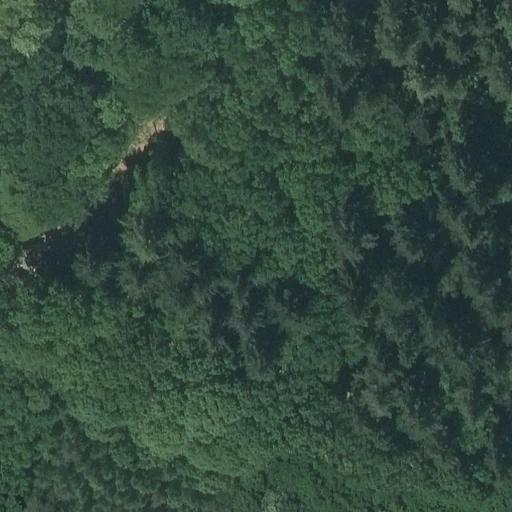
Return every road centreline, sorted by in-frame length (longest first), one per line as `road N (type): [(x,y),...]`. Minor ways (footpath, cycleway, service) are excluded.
road 1 (unknown): [(34,275),(511,472)]
road 2 (unknown): [(139,0),(34,275)]
road 3 (unclassified): [(0,369),(34,275),(0,261)]
